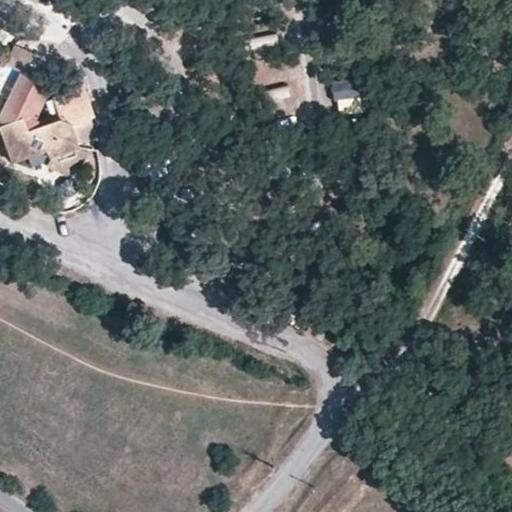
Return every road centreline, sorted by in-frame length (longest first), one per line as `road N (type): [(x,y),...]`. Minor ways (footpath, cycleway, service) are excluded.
road 1 (track): [(128,270),(116,156),(81,42),(120,0)]
road 2 (track): [(295,0),(326,141)]
